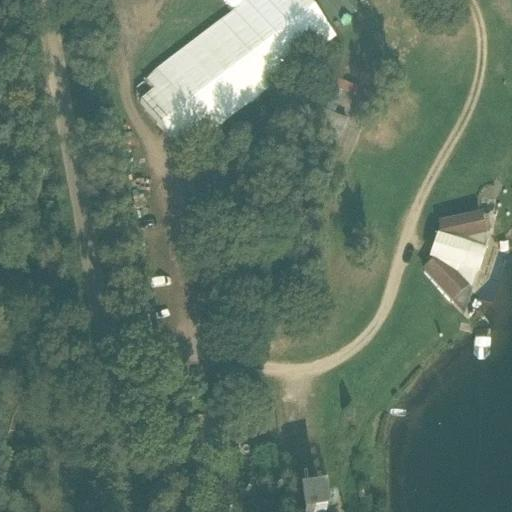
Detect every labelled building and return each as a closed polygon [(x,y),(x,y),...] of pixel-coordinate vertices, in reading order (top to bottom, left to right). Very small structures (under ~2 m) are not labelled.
[(283,0),(249,0),(143,81),(191,145),(214,128),(319,48),(283,0)] [(305,147),(331,156),(344,120),(330,115),(337,95),(325,91),(305,147)] [(214,128),(191,145),(201,158),(224,141),(214,128)] [(479,217),(439,225),(443,246),(483,238),(479,217)] [(466,288),(439,258),(423,272),(451,303),(466,288)] [(312,511),(308,490),(283,494),(286,511),(312,511)]
